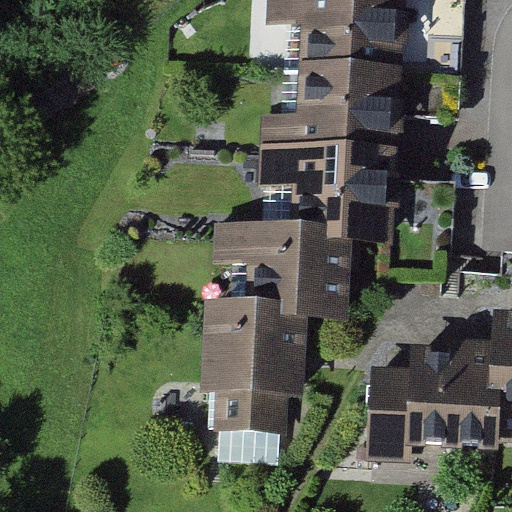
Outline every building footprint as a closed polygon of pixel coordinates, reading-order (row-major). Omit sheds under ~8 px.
[(451,117),(456,0),(277,0),(277,25),(312,25),(309,109),(392,114),(451,117)] [(390,183),(392,114),(309,109),(309,123),(268,123),(267,183),(303,183),(390,183)] [(444,183),(390,183),(303,183),(300,236),(344,239),(384,241),(382,261),(442,263),(444,183)] [(298,314),(341,316),(344,239),(300,236),(223,231),(223,263),(258,265),(256,311),(298,314)] [(295,397),(298,314),(256,311),(218,310),(212,430),(282,434),(283,397),(295,397)] [(495,361),(494,407),(511,408),(511,325),(496,325),(495,361)] [(411,442),(493,447),(494,407),(495,361),(415,358),(415,379),(374,377),(372,419),(410,419),(411,442)]
